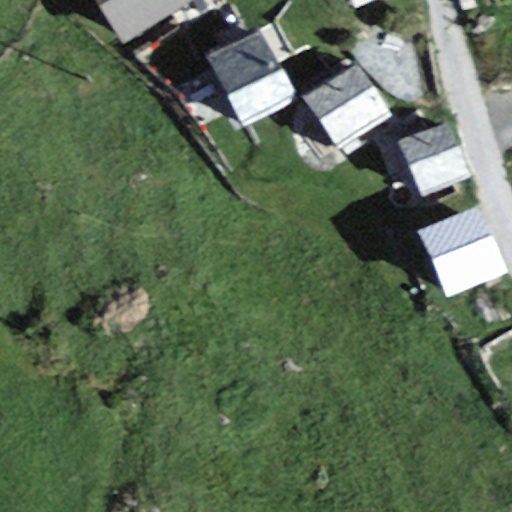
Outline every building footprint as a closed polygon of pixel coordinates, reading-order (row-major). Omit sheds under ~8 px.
[(103,0),(132,46),(205,0),(103,0)] [(359,0),(365,15),(402,0),(359,0)] [(260,41),(223,61),(260,130),(298,110),(260,41)] [(361,77),(316,108),(349,156),(394,125),(361,77)] [(449,137),(408,156),(431,206),(472,187),(449,137)] [(480,229),(431,250),(455,301),(503,280),(480,229)]
